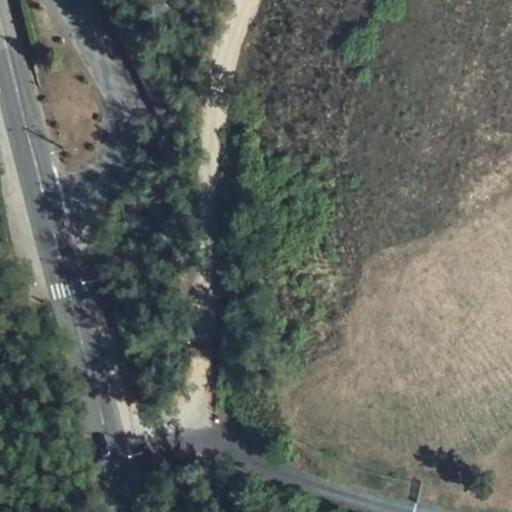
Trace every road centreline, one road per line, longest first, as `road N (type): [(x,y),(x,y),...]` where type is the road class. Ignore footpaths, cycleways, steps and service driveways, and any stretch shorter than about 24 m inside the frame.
road 1 (unknown): [(100,396),(116,370),(143,93),(175,0)]
road 2 (tertiary): [(129,511),(52,208)]
road 3 (residential): [(52,208),(109,169),(120,114),(66,0)]
road 4 (tertiary): [(52,208),(0,16)]
